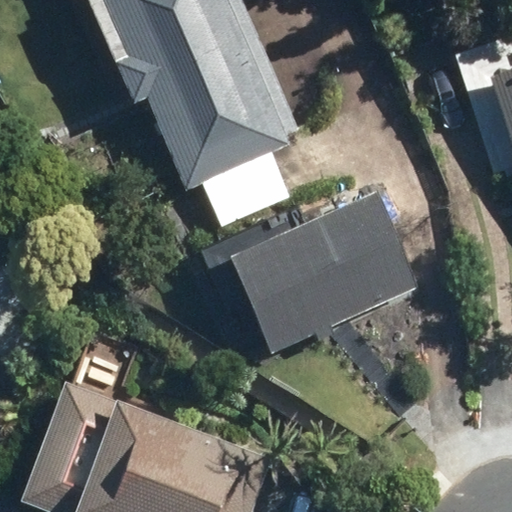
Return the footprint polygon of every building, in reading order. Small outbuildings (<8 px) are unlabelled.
[(235,0),(74,0),(123,113),(137,107),(177,200),(197,191),(214,230),(284,200),(266,158),(297,145),(235,0)] [(511,69),(474,83),(511,189),(511,69)] [(363,194),(213,262),(259,362),(409,293),(363,194)] [(0,284),(0,359),(28,369),(51,301),(0,284)] [(246,511),(265,461),(51,386),(7,511),(8,511),(246,511)]
